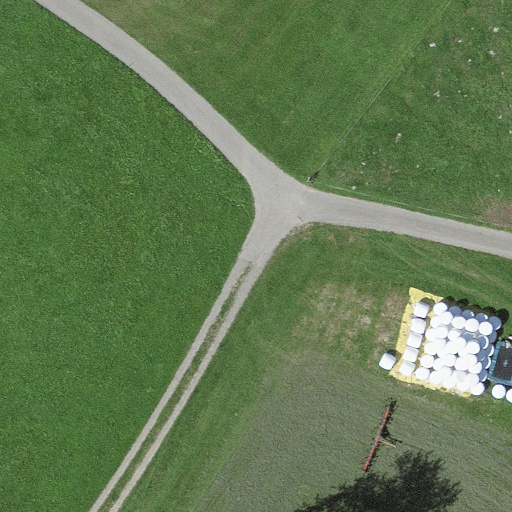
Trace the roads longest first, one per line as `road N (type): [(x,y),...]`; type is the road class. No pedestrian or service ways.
road 1 (track): [(511,247),(285,196),(47,0)]
road 2 (track): [(101,511),(165,426),(285,196)]
